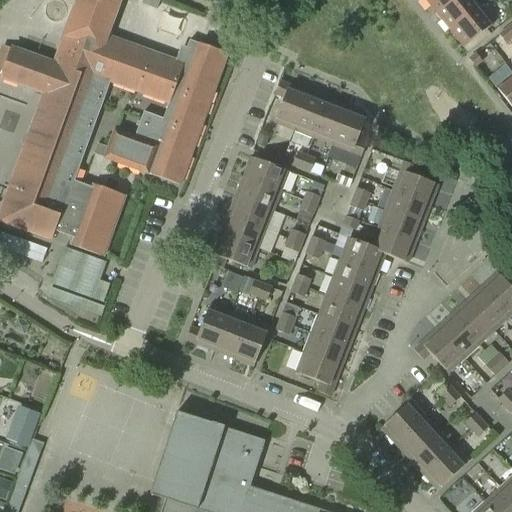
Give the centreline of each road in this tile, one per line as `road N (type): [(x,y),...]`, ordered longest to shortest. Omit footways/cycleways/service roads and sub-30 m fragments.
road 1 (residential): [(223,0),(257,13),(266,29),(199,209),(173,231),(125,354),(344,435)]
road 2 (residential): [(344,435),(404,365),(398,347),(426,294)]
